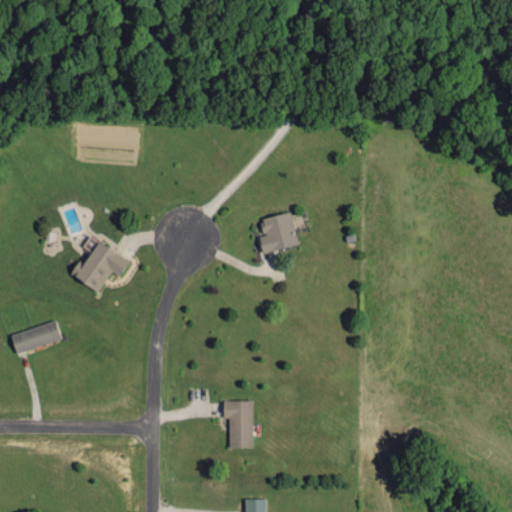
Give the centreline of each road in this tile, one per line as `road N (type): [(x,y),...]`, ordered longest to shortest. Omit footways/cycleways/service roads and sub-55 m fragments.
road 1 (residential): [(152,511),(156,342),(194,223)]
road 2 (residential): [(154,428),(0,424)]
